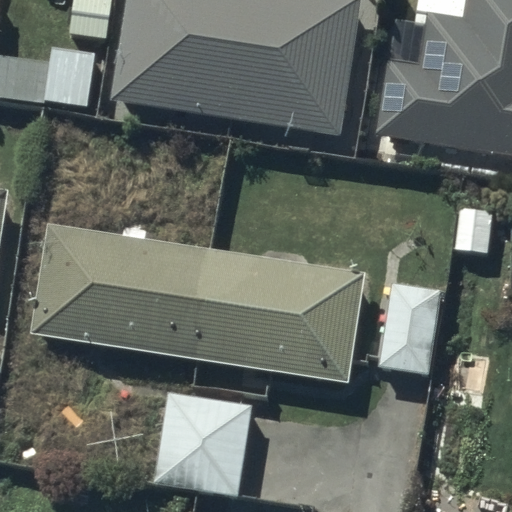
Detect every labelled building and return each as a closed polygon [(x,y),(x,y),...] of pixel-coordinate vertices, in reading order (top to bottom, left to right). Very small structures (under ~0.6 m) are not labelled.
[(511,0),(416,0),(413,25),(425,27),(421,60),(386,56),(375,138),(511,154),(511,0)] [(103,50),(51,44),(50,60),(0,55),(0,96),(97,106),(103,50)] [(0,264),(13,184),(0,182),(0,264)] [(366,266),(48,218),(31,331),(349,379),(366,266)] [(441,287),(389,281),(379,364),(431,370),(441,287)] [(252,401),(169,389),(155,481),(238,494),(252,401)]
